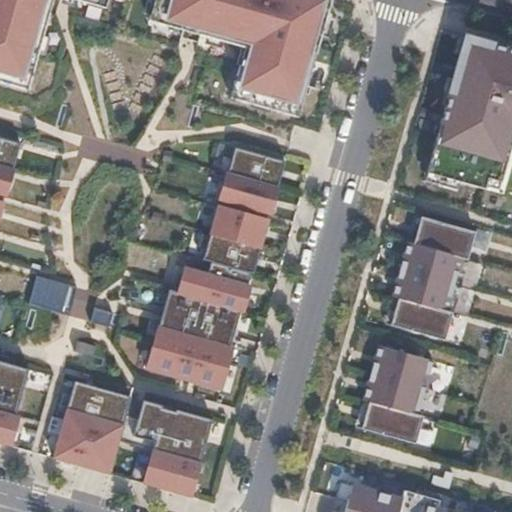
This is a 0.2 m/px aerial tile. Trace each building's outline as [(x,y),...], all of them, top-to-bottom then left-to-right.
[(0,0),(0,82),(27,90),(48,14),(41,12),(44,0),(76,0),(76,2),(104,9),(106,0),(0,0)] [(52,0),(44,0),(41,12),(48,14),(52,0)] [(153,0),(147,21),(181,31),(186,14),(203,18),(198,36),(240,48),(249,50),(245,67),(238,66),(233,86),(243,89),(239,101),(296,117),(329,1),(327,0),(153,0)] [(203,18),(186,14),(181,31),(198,36),(203,18)] [(507,51),(469,40),(464,57),(460,56),(453,80),(457,82),(453,97),(448,96),(426,174),(483,190),(486,180),(499,183),(511,138),(511,57),(506,56),(507,51)] [(249,50),(240,48),(235,65),(245,67),(249,50)] [(243,89),(233,86),(229,98),(239,101),(243,89)] [(0,211),(19,143),(0,137),(0,211)] [(167,290),(145,369),(219,390),(231,346),(229,345),(239,312),(241,312),(248,286),(246,285),(250,273),(252,274),(267,215),(284,162),(232,148),(218,201),(221,202),(220,208),(216,207),(200,260),(209,263),(206,274),(184,268),(177,292),(167,290)] [(474,233),(420,218),(412,244),(407,243),(391,297),(397,299),(389,326),(443,341),(451,313),(445,312),(460,259),(466,261),(474,233)] [(35,277),(28,305),(68,316),(76,288),(35,277)] [(93,308),(89,322),(107,327),(112,313),(93,308)] [(80,354),(83,344),(76,341),(73,352),(80,354)] [(83,344),(80,354),(91,357),(94,347),(83,344)] [(431,361),(377,346),(362,401),(368,402),(360,428),(414,444),(422,417),(416,415),(431,361)] [(0,443),(9,446),(17,418),(14,417),(27,371),(0,362),(0,443)] [(73,382),(52,459),(107,474),(129,398),(73,382)] [(141,402),(129,445),(151,451),(142,484),(188,498),(211,421),(174,411),(174,414),(161,410),(161,407),(141,402)] [(124,416),(117,441),(129,445),(136,420),(124,416)] [(27,447),(35,428),(23,423),(15,442),(27,447)] [(453,476),(445,473),(443,480),(434,477),(431,485),(449,490),(453,476)] [(445,511),(435,509),(438,500),(402,490),(399,499),(339,482),(334,498),(346,502),(343,511),(445,511)]
